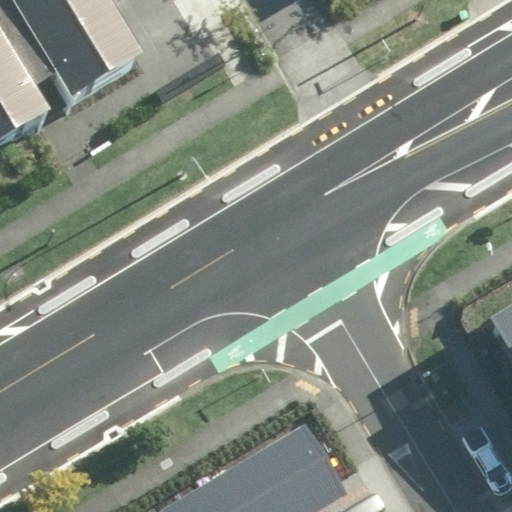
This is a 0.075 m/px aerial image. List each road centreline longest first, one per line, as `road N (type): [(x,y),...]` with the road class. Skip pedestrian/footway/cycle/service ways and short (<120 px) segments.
road 1 (secondary): [(284,229),(0,404)]
road 2 (residential): [(456,511),(284,229)]
road 3 (residential): [(379,169),(284,0)]
road 4 (secondary): [(511,89),(379,169)]
